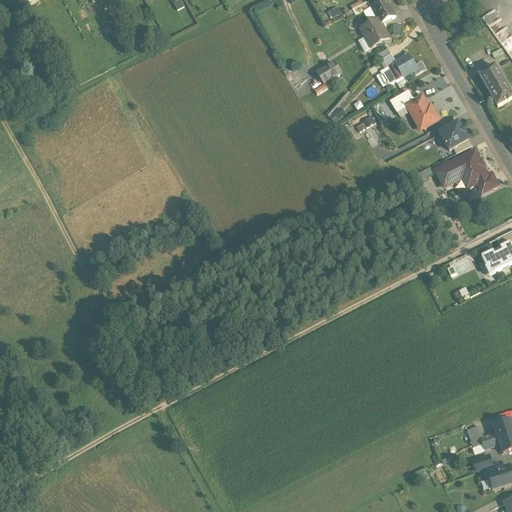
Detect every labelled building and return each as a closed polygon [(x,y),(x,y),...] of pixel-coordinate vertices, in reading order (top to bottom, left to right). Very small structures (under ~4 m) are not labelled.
[(184,8),(180,0),(171,0),(177,11),(184,8)] [(371,9),(362,14),(363,14),(370,27),(361,31),(365,39),(358,43),(364,54),(389,40),(381,26),(395,18),(386,1),(371,9)] [(368,3),(352,11),(356,18),(363,14),(362,14),(371,9),(368,3)] [(390,56),(383,61),(386,67),(384,68),(385,70),(387,69),(395,65),(396,65),(390,56)] [(396,65),(395,65),(403,79),(414,73),(417,71),(415,68),(409,57),(396,65)] [(341,75),(334,64),(317,74),(324,85),(341,75)] [(421,64),(415,68),(417,71),(414,73),(416,76),(425,70),(421,64)] [(395,65),(387,69),(388,71),(395,83),(403,79),(395,65)] [(511,100),(511,97),(495,68),(479,77),(498,109),(511,100)] [(388,71),(383,74),(390,86),(395,83),(388,71)] [(328,84),(315,92),(317,96),(331,88),(328,84)] [(408,94),(391,104),(397,115),(407,109),(405,105),(410,101),(412,101),(408,94)] [(428,109),(422,99),(412,105),(410,101),(405,105),(407,109),(415,123),(418,122),(423,131),(439,122),(431,108),(428,109)] [(345,115),(339,109),(330,119),(336,125),(345,115)] [(375,125),(371,118),(363,123),(364,125),(367,130),(375,125)] [(445,125),(448,131),(458,125),(455,120),(445,125)] [(364,125),(356,129),(360,134),(367,130),(364,125)] [(453,151),(468,142),(464,136),(466,135),(463,130),(461,131),(458,125),(448,131),(440,136),(450,153),(453,151)] [(469,142),(453,151),(456,156),(472,148),(469,142)] [(474,154),(436,173),(442,185),(454,179),(456,183),(463,180),(464,182),(464,184),(465,186),(466,188),(468,189),(470,190),(472,189),(474,188),(475,186),(477,185),(487,179),(487,176),(485,172),(484,171),(483,170),(481,170),(478,164),(480,163),(479,161),(479,159),(477,156),(476,156),(474,154)] [(487,179),(477,185),(482,195),(497,187),(492,177),(487,179)] [(501,250),(501,251),(511,246),(511,245),(511,234),(497,242),(501,250)] [(511,266),(511,248),(511,246),(501,251),(501,250),(482,259),(488,270),(491,269),(495,276),(511,266)] [(451,280),(457,277),(453,270),(448,273),(451,280)] [(511,428),(510,423),(494,428),(497,436),(499,442),(511,437),(511,428)] [(479,429),(467,433),(473,450),(483,447),(481,442),(483,441),(479,429)] [(483,441),(481,442),(483,447),(499,442),(497,436),(483,441)] [(511,437),(499,442),(500,447),(503,456),(511,452),(511,437)] [(499,442),(483,447),(485,452),(500,447),(499,442)] [(489,459),(474,464),(477,473),(483,471),(492,469),(489,459)] [(492,469),(483,471),(486,482),(491,480),(489,476),(502,472),(500,466),(492,469)] [(495,492),(511,486),(511,475),(510,469),(502,472),(489,476),(491,480),(495,492)] [(511,511),(511,499),(503,504),(507,511),(511,511)]
